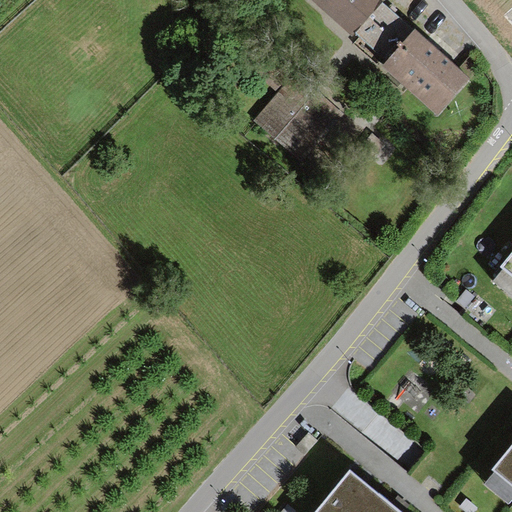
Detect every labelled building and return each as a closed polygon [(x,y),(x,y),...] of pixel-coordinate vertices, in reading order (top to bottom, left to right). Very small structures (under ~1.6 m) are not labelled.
[(314,0),(386,62),(414,31),(378,0),(314,0)] [(437,111),(467,77),(451,63),(414,31),(386,62),(384,65),(437,111)] [(259,121),(304,158),(340,113),(295,77),(259,121)] [(511,257),(502,268),(511,276),(511,257)] [(511,444),(491,469),(511,486),(511,444)] [(395,511),(393,510),(351,475),(320,511),(395,511)]
